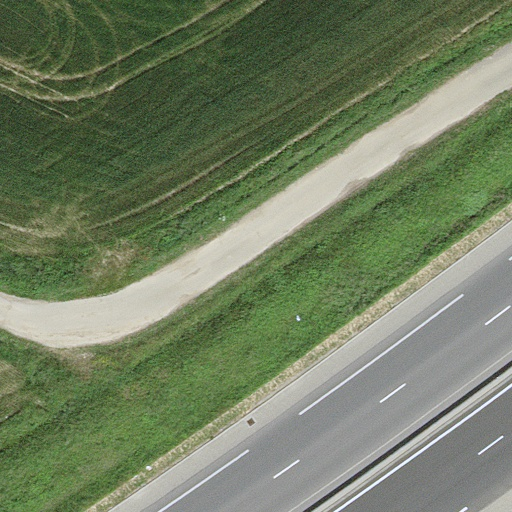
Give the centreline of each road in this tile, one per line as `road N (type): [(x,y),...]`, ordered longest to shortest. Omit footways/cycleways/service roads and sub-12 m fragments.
road 1 (unclassified): [(0,308),(49,327),(137,311),(511,66)]
road 2 (trunk): [(511,311),(233,511)]
